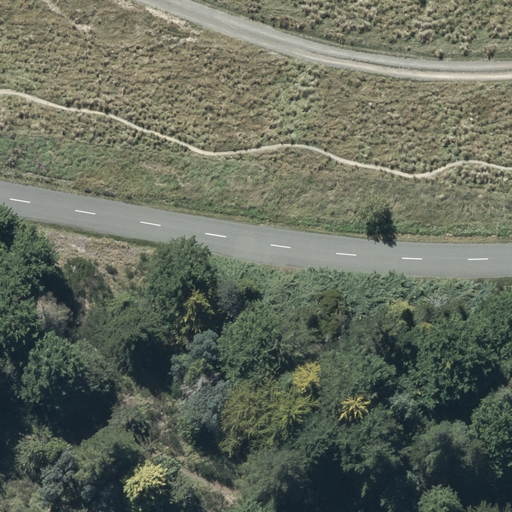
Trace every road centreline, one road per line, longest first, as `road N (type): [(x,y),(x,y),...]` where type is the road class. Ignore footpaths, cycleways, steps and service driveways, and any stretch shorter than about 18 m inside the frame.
road 1 (unclassified): [(0,198),(352,256),(511,258)]
road 2 (track): [(160,0),(348,58),(511,68)]
